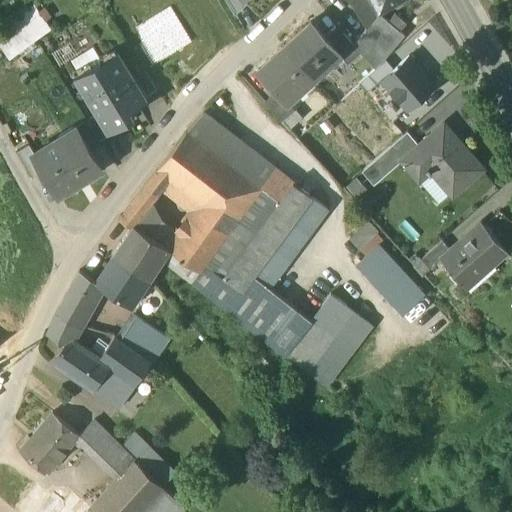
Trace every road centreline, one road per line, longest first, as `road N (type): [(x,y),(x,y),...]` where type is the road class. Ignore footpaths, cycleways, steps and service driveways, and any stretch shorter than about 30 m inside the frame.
road 1 (residential): [(294,0),(195,100),(69,260),(0,413)]
road 2 (track): [(0,141),(69,260)]
road 3 (secondary): [(511,106),(452,0)]
